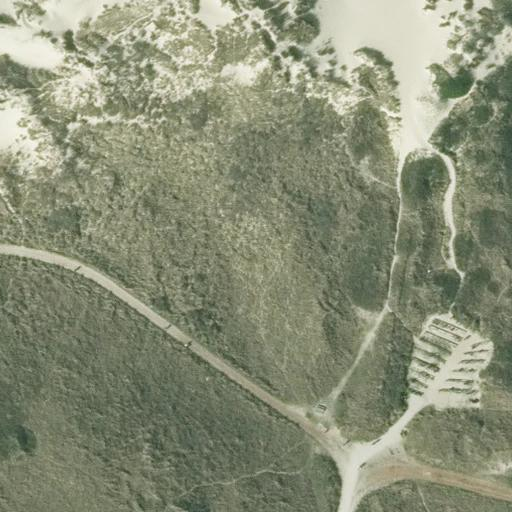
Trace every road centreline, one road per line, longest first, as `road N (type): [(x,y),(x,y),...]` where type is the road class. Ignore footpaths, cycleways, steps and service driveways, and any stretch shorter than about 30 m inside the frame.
road 1 (track): [(358,466),(98,274),(0,250)]
road 2 (track): [(358,466),(511,502)]
